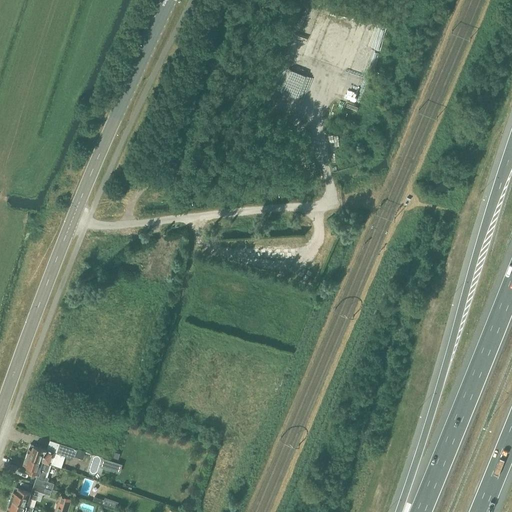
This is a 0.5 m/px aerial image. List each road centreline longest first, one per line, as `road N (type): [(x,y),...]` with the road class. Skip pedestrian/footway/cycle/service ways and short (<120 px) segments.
road 1 (motorway): [(511,140),(399,511)]
road 2 (motorway): [(511,287),(420,511)]
road 3 (secondary): [(72,220),(169,0)]
road 4 (unclassified): [(72,220),(124,225),(292,207)]
road 5 (secondary): [(0,421),(72,220)]
